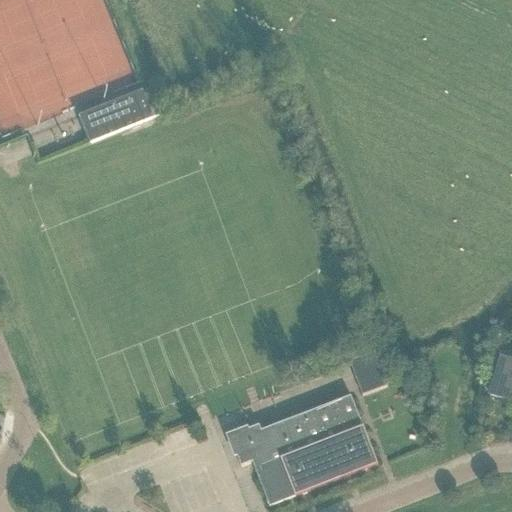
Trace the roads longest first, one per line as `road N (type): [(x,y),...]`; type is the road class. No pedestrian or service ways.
road 1 (residential): [(511,463),(379,511)]
road 2 (unclassified): [(0,475),(27,420),(0,357)]
